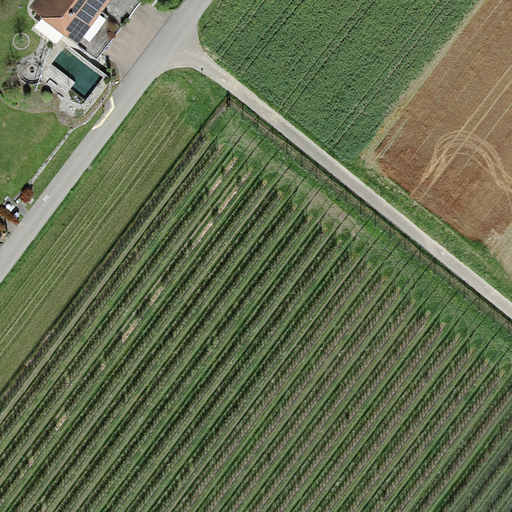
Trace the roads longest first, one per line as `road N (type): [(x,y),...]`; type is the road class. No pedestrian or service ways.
road 1 (track): [(171,36),(511,314)]
road 2 (residential): [(0,268),(199,0)]
